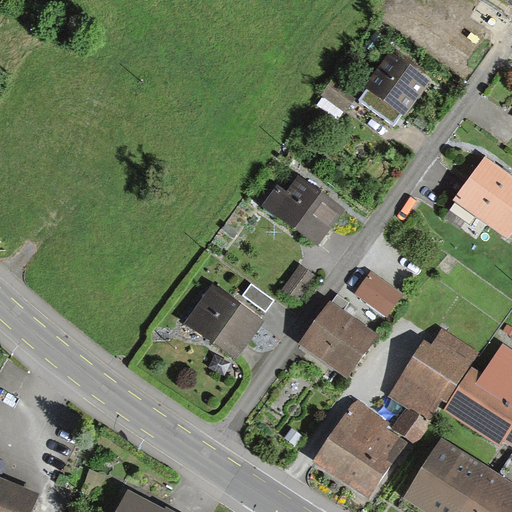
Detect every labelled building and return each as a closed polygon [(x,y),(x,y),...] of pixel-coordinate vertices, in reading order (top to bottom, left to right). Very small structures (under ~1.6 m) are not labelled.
[(511,0),(496,0),(511,8),(511,0)] [(357,104),(396,130),(432,78),(394,51),(357,104)] [(332,91),(323,108),(345,120),(354,102),(332,91)] [(511,174),(481,154),(453,196),(511,234),(511,232),(511,174)] [(292,178),(266,216),(318,251),(343,213),(292,178)] [(303,266),(287,290),(305,302),(321,278),(303,266)] [(364,289),(352,310),(382,327),(394,306),(364,289)] [(218,291),(191,327),(231,357),(259,321),(218,291)] [(304,346),(347,380),(378,340),(335,306),(304,346)] [(422,339),(390,391),(431,416),(463,363),(422,339)] [(511,383),(498,375),(491,387),(472,375),(446,413),(511,456),(511,383)] [(351,416),(315,467),(370,505),(406,454),(351,416)] [(511,511),(511,494),(437,450),(402,510),(406,511),(511,511)] [(0,464),(0,511),(36,511),(48,483),(0,464)] [(182,511),(127,485),(114,511),(182,511)]
